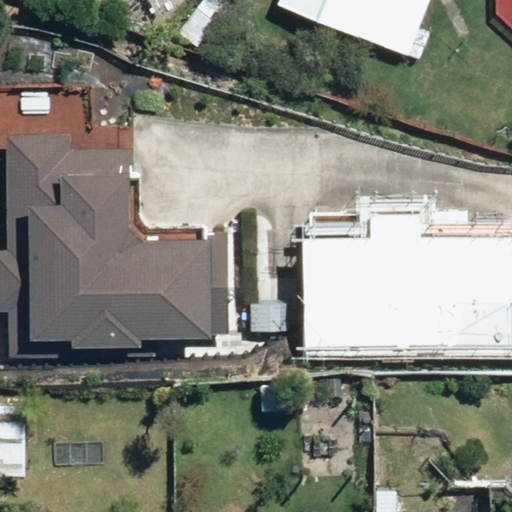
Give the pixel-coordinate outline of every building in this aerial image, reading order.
[(427,0),(292,0),(410,46),(427,0)] [(84,125),(17,124),(14,242),(0,241),(0,304),(18,304),(16,355),(175,359),(175,328),(226,329),(228,223),(147,221),(149,160),(125,160),(126,141),(84,140),(84,125)] [(391,225),(323,223),(319,333),(511,338),(511,222),(480,221),(481,207),(391,204),(391,225)] [(46,405),(0,401),(0,470),(41,474),(46,405)] [(354,401),(316,401),(315,468),(353,469),(354,401)]
